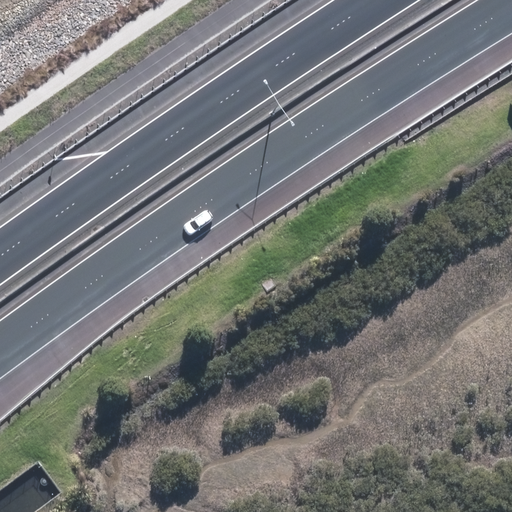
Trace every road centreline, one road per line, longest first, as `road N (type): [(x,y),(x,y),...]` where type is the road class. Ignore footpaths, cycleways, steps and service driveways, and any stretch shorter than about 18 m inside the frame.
road 1 (motorway): [(511,8),(0,351)]
road 2 (motorway): [(0,257),(377,0)]
